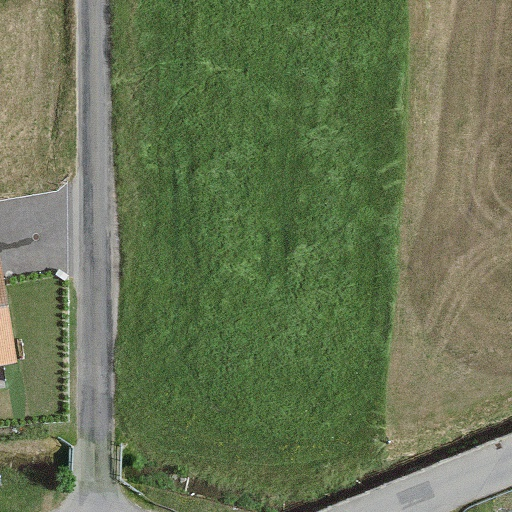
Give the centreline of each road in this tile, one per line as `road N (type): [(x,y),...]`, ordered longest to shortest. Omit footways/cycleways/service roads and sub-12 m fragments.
road 1 (residential): [(94,511),(93,0)]
road 2 (residential): [(398,511),(511,464)]
